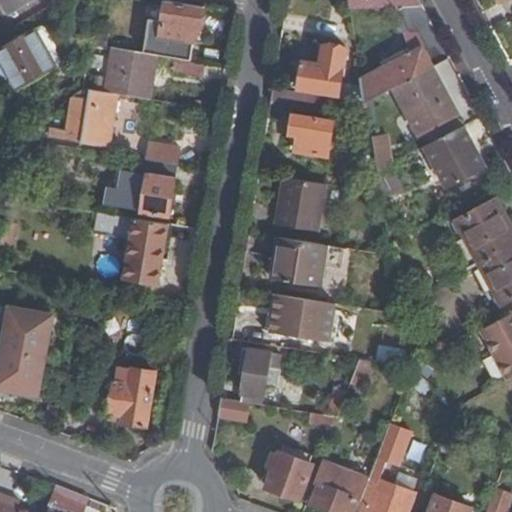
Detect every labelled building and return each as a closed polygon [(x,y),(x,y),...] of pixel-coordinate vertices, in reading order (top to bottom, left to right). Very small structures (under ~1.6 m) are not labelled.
[(4,0),(11,14),(38,0),(4,0)] [(453,59),(421,0),(349,0),(351,8),(399,8),(400,15),(397,17),(401,33),(405,31),(415,63),(364,88),(367,104),(395,89),(435,69),(453,59)] [(202,32),(206,8),(167,1),(160,36),(146,33),(142,53),(157,56),(176,59),(191,61),(198,31),(202,32)] [(43,28),(35,32),(57,72),(64,68),(57,55),(57,49),(47,31),(43,28)] [(57,72),(35,32),(0,50),(0,62),(17,93),(57,72)] [(300,88),(340,94),(347,48),(326,45),(324,64),(303,61),(300,88)] [(117,94),(151,100),(157,56),(142,53),(114,49),(107,92),(117,94)] [(203,81),(207,64),(191,61),(176,59),(173,75),(203,81)] [(459,115),(435,69),(395,89),(418,135),(459,115)] [(113,112),(117,94),(107,92),(85,89),(74,97),(68,131),(58,129),(57,135),(51,134),(50,138),(102,147),(108,110),(113,112)] [(331,98),(274,89),(271,104),(328,114),(331,98)] [(367,104),(347,101),(349,111),(353,112),(357,138),(351,138),(351,176),(379,175),(378,172),(367,104)] [(297,152),(330,157),(334,122),(294,117),(292,136),(299,138),(297,152)] [(486,166),(464,126),(425,147),(448,187),(486,166)] [(377,135),(383,165),(398,162),(392,132),(377,135)] [(150,159),(192,162),(193,141),(152,138),(150,159)] [(28,166),(33,141),(21,139),(16,164),(28,166)] [(177,181),(179,167),(153,162),(151,176),(177,181)] [(378,172),(379,175),(382,196),(392,195),(388,167),(378,172)] [(171,218),(177,181),(151,176),(150,179),(139,177),(135,199),(146,200),(144,214),(171,218)] [(327,187),(283,180),(276,227),(319,234),(327,187)] [(460,222),(482,263),(511,246),(511,224),(499,201),(460,222)] [(162,240),(165,225),(137,221),(135,235),(134,235),(126,280),(160,285),(164,266),(159,265),(164,240),(162,240)] [(6,222),(1,248),(13,250),(18,224),(6,222)] [(327,247),(280,239),(271,290),(319,298),(327,247)] [(511,246),(482,263),(504,304),(511,299),(511,246)] [(252,333),(306,342),(309,323),(292,320),(295,302),(258,295),(252,333)] [(0,390),(39,397),(53,319),(10,312),(0,373),(0,390)] [(511,315),(488,328),(511,372),(511,315)] [(365,361),(412,370),(407,343),(392,341),(392,349),(368,344),(365,361)] [(241,402),(249,404),(262,406),(268,370),(273,372),(275,367),(280,367),(282,356),(250,350),(241,402)] [(125,423),(146,428),(156,373),(133,368),(133,371),(121,370),(119,385),(115,383),(110,413),(126,416),(125,423)] [(67,411),(82,414),(88,388),(71,384),(67,411)] [(222,399),(219,417),(246,422),(249,404),(241,402),(222,399)] [(307,424),(335,429),(338,419),(309,414),(307,424)] [(414,429),(392,421),(380,455),(390,459),(401,463),(414,429)] [(268,489),(299,500),(313,466),(280,454),(278,458),(273,456),(269,467),(275,469),(268,489)] [(380,455),(371,479),(381,482),(390,459),(380,455)] [(322,463),(315,482),(320,485),(313,505),(331,511),(352,511),(357,500),(362,502),(370,480),(322,463)] [(395,487),(415,495),(420,482),(400,475),(395,487)] [(358,511),(410,511),(416,495),(415,495),(395,487),(381,482),(371,479),(370,480),(362,502),(358,511)] [(84,511),(89,497),(58,485),(48,511),(65,511),(66,511),(84,511)] [(13,498),(0,493),(0,511),(29,511),(19,509),(11,506),(13,498)] [(21,501),(13,498),(11,506),(19,509),(21,501)] [(471,511),(472,511),(436,498),(430,511),(471,511)] [(352,511),(358,511),(362,502),(357,500),(352,511)]
